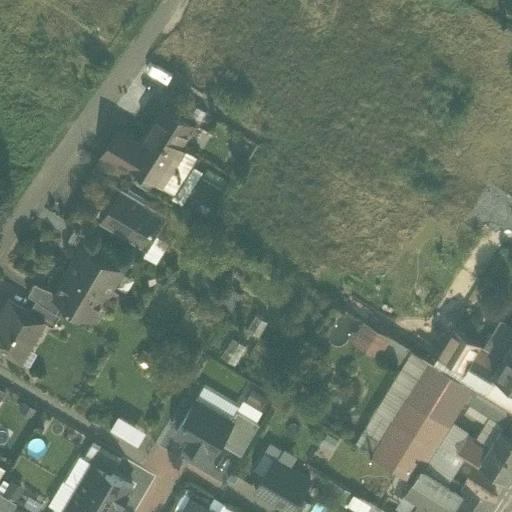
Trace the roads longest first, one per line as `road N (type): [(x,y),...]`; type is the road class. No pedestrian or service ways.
road 1 (residential): [(511,275),(345,170),(441,10)]
road 2 (residential): [(0,249),(176,0)]
